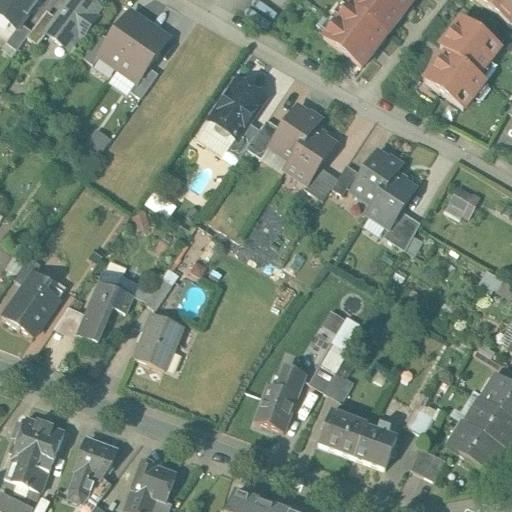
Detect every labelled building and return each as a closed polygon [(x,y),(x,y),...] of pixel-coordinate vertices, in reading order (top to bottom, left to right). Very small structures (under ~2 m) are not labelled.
[(42,0),(0,0),(0,1),(0,22),(15,34),(17,35),(21,28),(42,0)] [(83,0),(72,0),(71,2),(70,2),(56,21),(47,33),(48,33),(51,36),(52,41),(61,48),(67,47),(71,50),(79,39),(82,42),(97,21),(94,19),(99,12),(86,2),(83,0)] [(412,5),(405,0),(355,0),(349,8),(387,37),(412,5)] [(511,0),(472,0),(510,29),(511,25),(511,0)] [(387,37),(349,8),(323,41),(361,71),(387,37)] [(46,14),(34,31),(45,39),(48,33),(47,33),(56,21),(46,14)] [(109,44),(99,59),(100,59),(119,73),(149,30),(129,16),(109,44)] [(446,56),(478,80),(499,51),(461,22),(440,51),(446,56)] [(21,28),(17,35),(15,34),(5,47),(16,55),(26,41),(31,35),(21,28)] [(168,44),(149,30),(119,73),(137,86),(138,86),(148,72),(168,44)] [(45,39),(34,31),(31,35),(26,41),(37,49),(45,39)] [(100,38),(83,62),(93,70),(100,59),(99,59),(109,44),(100,38)] [(478,80),(446,56),(424,85),(463,113),(484,85),(478,80)] [(148,72),(138,86),(137,86),(130,96),(140,103),(158,79),(148,72)] [(238,83),(210,124),(216,128),(214,130),(216,136),(223,141),(228,140),(230,138),(235,142),(236,143),(247,126),(264,101),(238,83)] [(308,119),(297,111),(281,134),(270,151),(291,165),(313,132),(314,133),(320,124),(309,117),(308,119)] [(281,134),(266,124),(259,134),(246,154),(261,163),(270,151),(281,134)] [(247,126),(236,143),(235,142),(226,155),(239,164),(246,154),(259,134),(247,126)] [(314,133),(313,132),(291,165),(285,173),(307,188),(319,171),(334,148),(323,141),(324,139),(314,133)] [(388,163),(377,156),(351,196),(372,210),(372,209),(372,210),(395,177),(401,169),(390,161),(388,163)] [(337,183),(331,192),(342,200),(357,177),(346,169),(337,183)] [(337,183),(319,171),(307,188),(304,193),(322,206),(331,192),(337,183)] [(405,184),(395,177),(372,210),(372,209),(372,210),(366,218),(388,233),(389,233),(400,215),(415,193),(404,185),(405,184)] [(472,199),(458,191),(446,213),(460,221),(472,199)] [(420,227),(400,215),(389,233),(388,233),(383,241),(404,255),(420,227)] [(123,248),(115,259),(121,263),(129,252),(123,248)] [(40,268),(29,260),(13,283),(24,290),(33,276),(34,277),(40,268)] [(34,277),(33,276),(24,290),(21,294),(20,293),(14,302),(15,303),(2,322),(19,334),(20,333),(32,341),(59,303),(51,298),(50,301),(43,296),(50,287),(34,277)] [(123,284),(104,276),(77,339),(96,347),(111,311),(125,316),(132,300),(119,294),(123,284)] [(161,283),(145,308),(155,315),(156,314),(155,313),(171,290),(161,283)] [(511,289),(503,284),(496,294),(511,303),(511,289)] [(182,330),(153,318),(134,362),(164,375),(182,330)] [(332,346),(319,368),(335,377),(347,355),(332,346)] [(335,377),(319,368),(308,388),(324,396),(335,377)] [(277,392),(268,388),(254,425),(283,436),(305,378),(285,370),(277,392)] [(511,375),(502,370),(496,380),(511,389),(511,375)] [(352,387),(335,377),(324,396),(341,406),(352,387)] [(511,389),(496,380),(482,404),(481,405),(511,423),(511,389)] [(511,423),(481,405),(482,404),(480,403),(465,427),(464,428),(504,453),(505,454),(511,443),(511,423)] [(427,410),(417,405),(404,430),(424,441),(434,421),(424,416),(427,410)] [(367,428),(330,414),(317,449),(354,462),(366,430),(367,428)] [(45,428),(26,421),(23,430),(17,428),(13,439),(19,441),(16,450),(11,463),(4,483),(5,483),(16,487),(24,490),(40,496),(41,496),(48,477),(49,477),(64,435),(45,428)] [(504,453),(464,428),(465,427),(463,426),(447,452),(488,477),(504,453)] [(376,434),(366,430),(354,462),(384,474),(396,441),(387,438),(390,430),(379,427),(376,434)] [(115,454),(86,444),(75,475),(76,475),(69,495),(68,503),(81,507),(86,501),(101,481),(109,470),(115,454)] [(433,458),(421,452),(410,473),(422,480),(433,458)] [(446,465),(433,458),(422,480),(434,486),(446,465)] [(157,470),(141,464),(130,493),(131,494),(123,511),(152,511),(156,503),(165,507),(176,478),(156,470),(157,470)] [(110,488),(101,481),(86,501),(95,508),(110,488)] [(16,487),(5,483),(2,491),(13,495),(16,487)] [(40,496),(24,490),(21,498),(37,504),(40,496)] [(31,511),(0,496),(0,511),(31,511)] [(276,511),(234,496),(227,511),(276,511)] [(81,507),(77,511),(92,511),(95,508),(86,501),(81,507)] [(163,511),(165,507),(156,503),(152,511),(163,511)]
